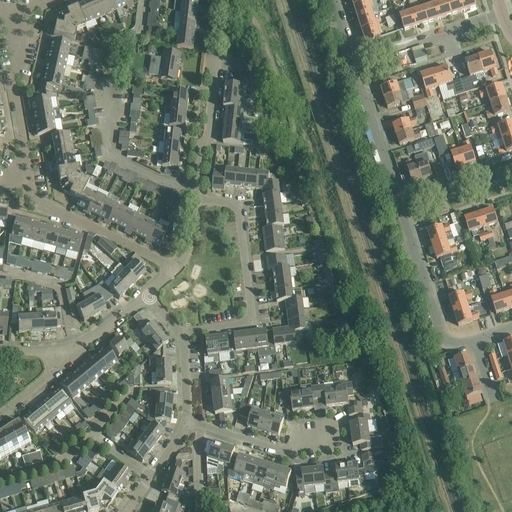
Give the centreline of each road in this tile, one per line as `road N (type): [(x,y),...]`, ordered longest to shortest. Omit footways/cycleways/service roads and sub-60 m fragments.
road 1 (residential): [(183,333),(253,320),(238,205),(193,198)]
road 2 (residential): [(216,0),(208,135),(193,198)]
road 3 (residential): [(30,180),(34,203),(176,267)]
road 4 (residential): [(18,11),(11,80),(30,180)]
road 5 (residential): [(471,338),(441,336),(399,205)]
road 6 (residential): [(502,14),(355,62)]
road 7 (residential): [(399,205),(355,62)]
road 8 (residential): [(335,441),(278,449),(204,428)]
